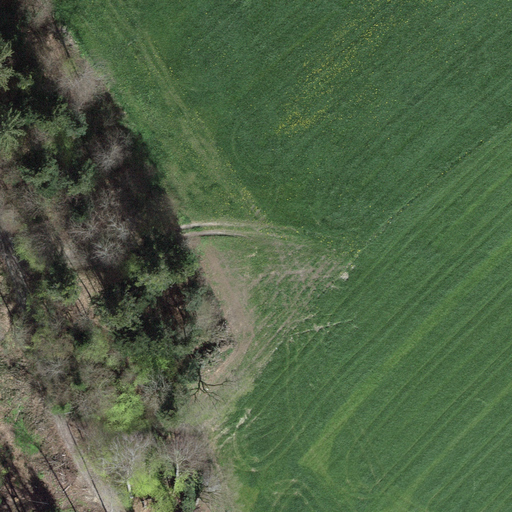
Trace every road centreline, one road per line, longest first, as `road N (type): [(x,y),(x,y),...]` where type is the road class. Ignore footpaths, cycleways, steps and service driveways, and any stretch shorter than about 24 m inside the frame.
road 1 (track): [(115,511),(59,412),(0,225)]
road 2 (track): [(5,238),(87,257),(206,230),(308,237)]
